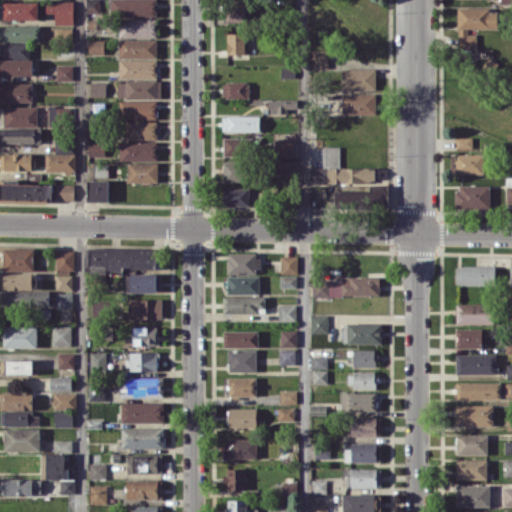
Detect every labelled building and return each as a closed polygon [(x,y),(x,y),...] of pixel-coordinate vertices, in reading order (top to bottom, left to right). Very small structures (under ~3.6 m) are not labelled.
[(86,0),(86,13),(100,13),(99,0),(86,0)] [(156,0),(109,0),(109,15),(157,16),(156,0)] [(245,0),(225,0),(226,21),(246,20),(245,0)] [(73,24),(74,2),(46,1),(46,13),(55,13),(55,24),(73,24)] [(3,19),(38,19),(38,2),(3,2),(3,19)] [(458,7),(457,47),(476,47),(477,34),(468,34),(468,28),(497,28),(497,8),(458,7)] [(156,37),(156,18),(119,19),(119,37),(156,37)] [(0,41),(40,41),(40,25),(0,25),(0,41)] [(56,37),(73,38),(73,29),(56,28),(56,37)] [(227,33),(227,54),(245,53),(244,33),(227,33)] [(88,53),(104,54),(104,39),(89,39),(88,53)] [(157,39),(118,39),(118,58),(157,57),(157,39)] [(29,43),(0,43),(0,55),(29,56),(29,43)] [(313,50),(312,68),(328,68),(329,50),(313,50)] [(0,74),(32,75),(32,59),(0,58),(0,74)] [(119,59),(119,78),(156,77),(156,59),(119,59)] [(56,80),(73,80),(73,65),(56,65),(56,80)] [(375,68),(341,68),(341,90),(376,89),(375,68)] [(126,98),(159,99),(160,80),(126,79),(126,98)] [(90,97),(106,96),(106,81),(90,82),(90,97)] [(249,81),(222,82),(223,98),(249,97),(249,81)] [(32,82),(0,82),(0,101),(32,101),(32,82)] [(376,93),(342,93),(342,114),(376,114),(376,93)] [(270,113),(286,113),(286,107),(298,107),(298,99),(270,99),(270,113)] [(157,101),(119,100),(119,118),(157,119),(157,101)] [(71,122),(71,105),(47,105),(48,123),(71,122)] [(37,106),(0,106),(1,126),(37,126),(37,106)] [(260,130),(260,115),(222,116),(223,131),(260,130)] [(126,139),(157,139),(157,121),(127,121),(126,139)] [(0,135),(0,142),(41,144),(41,128),(0,127),(0,135)] [(223,156),(251,155),(251,147),(261,147),(261,137),(223,138),(223,156)] [(472,148),(472,137),(456,137),(456,148),(472,148)] [(294,138),(273,139),(273,157),(294,156),(294,138)] [(55,139),(55,153),(74,152),(74,144),(66,144),(66,139),(55,139)] [(157,141),(119,142),(120,160),(157,160),(157,141)] [(88,156),(105,156),(105,142),(88,142),(88,156)] [(375,167),(340,168),(340,146),(323,146),(323,167),(310,167),(310,183),(375,182),(375,167)] [(32,170),(32,153),(0,153),(0,170),(32,170)] [(76,171),(76,153),(45,154),(46,172),(76,171)] [(455,173),(485,174),(485,154),(456,154),(455,173)] [(277,175),(292,176),(292,161),(278,160),(277,175)] [(223,161),(223,180),(245,181),(245,162),(223,161)] [(158,163),(128,162),(127,181),(158,182),(158,163)] [(108,201),(108,180),(87,179),(87,200),(108,201)] [(0,200),(53,202),(53,184),(0,182),(0,200)] [(74,200),(74,183),(56,184),(57,200),(74,200)] [(490,207),(489,184),(455,185),(456,209),(490,207)] [(388,186),(371,186),(371,191),(334,192),(335,205),(388,204),(388,186)] [(249,188),(223,188),(223,205),(249,205),(249,188)] [(32,270),(33,248),(3,247),(3,269),(32,270)] [(89,269),(155,270),(155,249),(89,248),(89,269)] [(56,269),(74,269),(74,250),(56,250),(56,269)] [(227,274),(258,273),(258,252),(227,252),(227,274)] [(297,256),(281,256),(281,274),(298,273),(297,256)] [(494,265),(456,265),(456,284),(495,284),(494,265)] [(2,288),(37,288),(37,273),(2,273),(2,288)] [(126,292),(161,291),(161,273),(126,273),(126,292)] [(56,289),(73,289),(72,275),(55,275),(56,289)] [(259,294),(260,275),(227,275),(227,293),(259,294)] [(296,287),(296,276),(280,276),(280,287),(296,287)] [(312,278),(312,295),(379,296),(379,278),(312,278)] [(49,290),(4,290),(4,307),(49,306),(49,290)] [(56,307),(72,307),(73,292),(56,292),(56,307)] [(223,312),(258,313),(258,306),(265,307),(265,296),(223,296),(223,312)] [(162,298),(129,299),(129,318),(162,318),(162,298)] [(92,301),(92,318),(105,318),(106,301),(92,301)] [(492,323),(492,302),(456,303),(456,324),(492,323)] [(296,304),(278,305),(278,321),(296,321),(296,304)] [(311,333),(328,332),(327,314),(311,315),(311,333)] [(381,322),(343,323),(343,343),(381,343),(381,322)] [(37,347),(37,326),(4,325),(3,347),(37,347)] [(52,345),(71,345),(71,326),(52,325),(52,345)] [(133,345),(156,345),(157,326),(133,326),(133,345)] [(481,328),(456,328),(456,347),(482,347),(481,328)] [(258,347),(258,330),(223,331),(224,347),(258,347)] [(280,330),(280,346),(297,346),(297,330),(280,330)] [(256,371),(256,349),(227,349),(227,371),(256,371)] [(279,364),(295,364),(295,350),(279,349),(279,364)] [(375,349),(353,349),(353,366),(375,366),(375,349)] [(74,353),(58,352),(58,367),(74,368),(74,353)] [(106,352),(90,352),(90,372),(106,372),(106,352)] [(157,352),(130,352),(130,371),(157,370),(157,352)] [(456,373),(495,373),(495,354),(456,354),(456,373)] [(328,383),(328,356),(313,356),(312,383),(328,383)] [(33,360),(0,359),(0,373),(32,373),(33,360)] [(350,388),(375,388),(375,371),(350,371),(350,388)] [(72,390),(71,375),(50,376),(50,390),(72,390)] [(163,396),(163,377),(125,377),(125,396),(163,396)] [(256,377),(229,377),(229,395),(256,396),(256,377)] [(501,382),(456,381),(456,398),(501,399),(501,382)] [(89,401),(105,400),(104,383),(88,384),(89,401)] [(297,391),(280,390),(280,403),(297,403),(297,391)] [(53,393),(54,409),(76,409),(76,392),(53,393)] [(376,392),(341,392),(342,411),(376,410),(376,392)] [(0,393),(0,408),(32,410),(33,393),(0,393)] [(163,402),(120,402),(121,422),(164,422),(163,402)] [(493,405),(456,404),(455,425),(492,426),(493,405)] [(257,407),(229,408),(229,427),(257,427),(257,407)] [(279,408),(279,420),(295,420),(294,407),(279,408)] [(38,411),(0,412),(1,425),(38,425),(38,411)] [(55,426),(73,426),(73,411),(54,411),(55,426)] [(380,418),(348,418),(348,435),(380,435),(380,418)] [(3,428),(4,451),(40,450),(39,427),(3,428)] [(121,448),(164,448),(163,428),(121,428),(121,448)] [(487,434),(456,433),(456,454),(487,454),(487,434)] [(229,458),(256,457),(256,438),(228,439),(229,458)] [(72,440),(53,440),(54,452),(72,452),(72,440)] [(330,458),(330,442),(314,442),(314,459),(330,458)] [(344,461),(380,461),(380,444),(344,444),(344,461)] [(42,479),(60,478),(60,493),(75,493),(74,469),(65,469),(64,453),(41,453),(42,479)] [(128,473),(162,472),(162,454),(127,455),(128,473)] [(487,459),(456,459),(456,479),(487,479),(487,459)] [(107,478),(106,462),(89,462),(90,478),(107,478)] [(244,468),(225,468),(225,489),(244,489),(244,468)] [(344,469),(344,487),(380,486),(380,468),(344,469)] [(40,495),(41,478),(0,478),(0,494),(40,495)] [(127,499),(162,498),(161,479),(126,480),(127,499)] [(312,493),(326,493),(326,479),(312,480),(312,493)] [(489,506),(489,484),(456,485),(456,506),(489,506)] [(90,503),(106,503),(106,485),(90,485),(90,503)] [(502,505),(511,505),(511,486),(503,487),(502,505)] [(342,511),(374,511),(374,493),(343,494),(342,511)] [(226,511),(257,511),(257,509),(247,509),(247,499),(226,499),(226,511)] [(326,511),(327,500),(310,500),(310,511),(326,511)]
